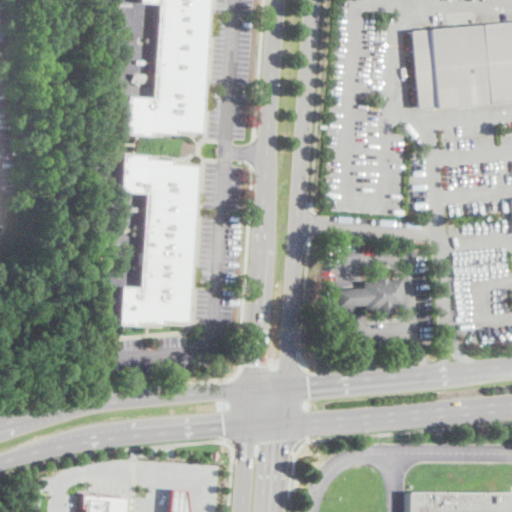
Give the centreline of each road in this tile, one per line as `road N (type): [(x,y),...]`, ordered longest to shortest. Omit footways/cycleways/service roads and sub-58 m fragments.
road 1 (tertiary): [(283,386),(311,0)]
road 2 (primary): [(0,461),(131,435),(279,423)]
road 3 (primary): [(251,389),(105,402),(0,423)]
road 4 (tertiary): [(267,153),(251,389)]
road 5 (primary): [(279,423),(511,404)]
road 6 (primary): [(511,366),(283,386)]
road 7 (tertiary): [(276,0),(267,153)]
